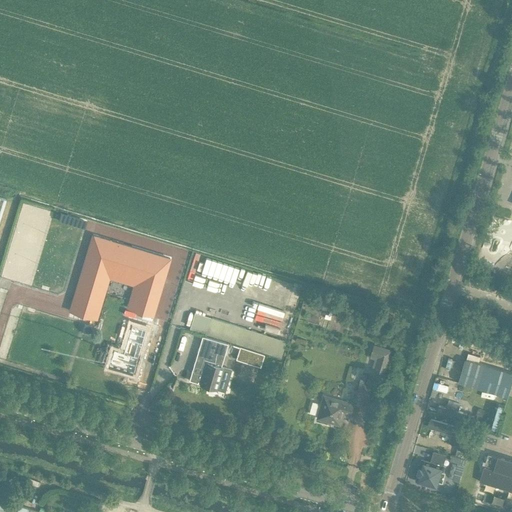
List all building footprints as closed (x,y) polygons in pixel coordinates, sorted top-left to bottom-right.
[(60,212),(58,219),(65,222),(68,214),(60,212)] [(94,235),(72,305),(95,312),(107,272),(138,282),(130,309),(153,315),(170,258),(94,235)] [(324,312),(323,313),(324,313),(324,314),(325,314),(325,313),(326,314),(326,315),(325,317),(326,318),(327,318),(328,318),(328,319),(329,319),(330,319),(331,319),(331,318),(331,316),(332,315),(332,314),(332,313),(333,312),(333,311),(333,310),(331,310),(330,310),(330,309),(329,309),(327,309),(327,308),(326,308),(325,308),(325,309),(324,311),(324,312)] [(194,313),(189,330),(280,358),(285,341),(284,340),(271,336),(194,313)] [(113,349),(108,365),(133,373),(138,357),(142,342),(146,329),(131,325),(131,326),(127,338),(123,352),(115,349),(113,349)] [(202,336),(193,367),(189,381),(200,384),(199,386),(206,388),(207,386),(216,389),(222,368),(220,367),(223,359),(227,344),(202,336)] [(374,344),(370,358),(374,359),(371,369),(385,373),(392,349),(374,344)] [(240,347),(236,359),(260,366),(264,354),(240,347)] [(507,397),(511,380),(511,373),(466,360),(459,383),(507,397)] [(367,399),(371,387),(359,384),(356,395),(367,399)] [(351,416),(355,404),(348,402),(348,403),(324,396),(317,418),(341,425),(344,414),(351,416)] [(460,404),(449,401),(447,408),(438,405),(436,412),(456,417),(460,404)] [(458,446),(455,455),(465,458),(470,440),(461,437),(464,429),(431,418),(428,427),(452,434),(449,443),(458,446)] [(249,419),(244,423),(253,434),(258,430),(249,419)] [(438,481),(442,482),(445,473),(441,471),(446,455),(434,451),(431,462),(423,460),(421,465),(419,465),(417,474),(419,475),(417,480),(437,486),(438,481)] [(511,490),(511,462),(510,462),(511,460),(496,455),(496,456),(498,457),(495,464),(486,461),(489,453),(488,453),(480,480),(511,490)] [(0,511),(40,511),(0,500),(0,511)]
